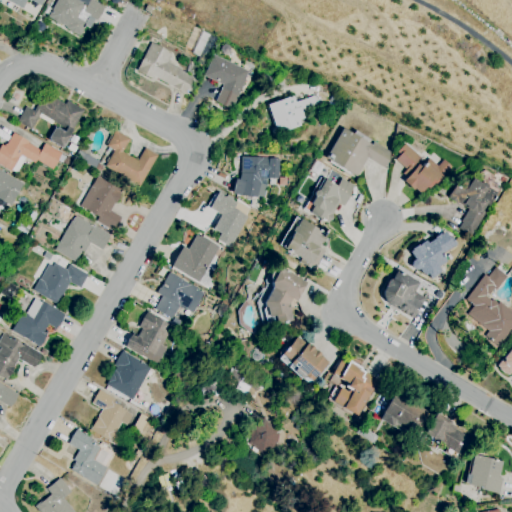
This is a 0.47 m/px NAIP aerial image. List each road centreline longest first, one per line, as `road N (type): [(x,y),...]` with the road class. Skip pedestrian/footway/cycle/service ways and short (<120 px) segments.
road 1 (residential): [(0,491),(189,166),(182,135),(97,88)]
road 2 (residential): [(511,415),(350,324),(344,283),(383,219)]
